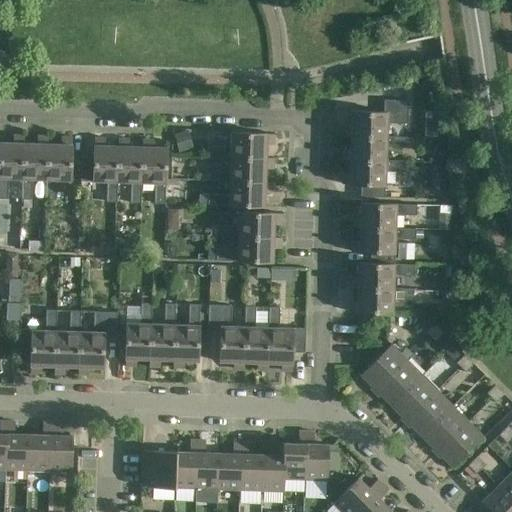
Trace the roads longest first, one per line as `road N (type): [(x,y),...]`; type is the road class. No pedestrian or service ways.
road 1 (residential): [(317,409),(323,208),(305,179),(306,118),(0,112)]
road 2 (residential): [(317,409),(114,406)]
road 3 (tertiary): [(511,197),(497,156),(473,5)]
road 4 (residential): [(434,511),(344,421),(317,409)]
